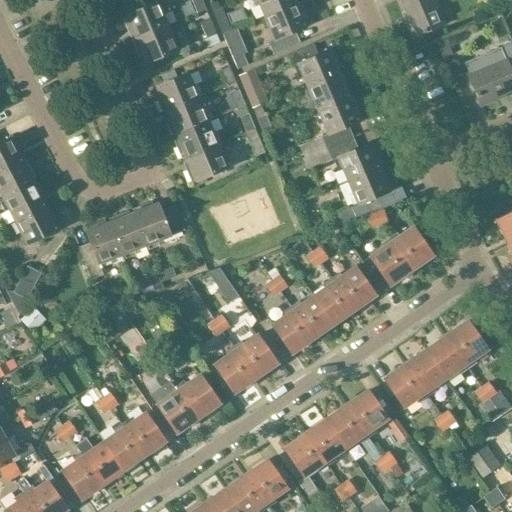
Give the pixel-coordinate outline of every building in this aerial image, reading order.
[(75,0),(33,0),(34,11),(77,7),(75,0)] [(190,0),(196,14),(204,11),(199,0),(190,0)] [(297,0),(255,0),(263,16),(298,2),(297,0)] [(399,0),(415,36),(443,25),(432,0),(399,0)] [(298,2),(263,16),(273,42),(267,44),(271,55),(298,44),(292,31),(307,25),(298,2)] [(120,19),(130,43),(167,27),(157,3),(120,19)] [(221,35),(229,32),(223,16),(215,20),(221,35)] [(215,37),(208,20),(200,23),(206,40),(215,37)] [(140,67),(177,51),(167,27),(130,43),(140,67)] [(436,44),(441,59),(451,55),(445,41),(436,44)] [(480,105),(511,91),(511,78),(510,75),(511,73),(511,48),(510,44),(498,50),(464,64),(469,76),(468,77),(480,105)] [(290,67),(296,65),(306,88),(343,73),(333,50),(317,56),(313,45),(286,56),(290,67)] [(234,82),(228,68),(219,71),(225,86),(234,82)] [(252,107),(268,102),(256,68),(240,74),(252,107)] [(306,88),(316,112),(352,97),(343,73),(306,88)] [(151,90),(161,114),(198,98),(188,75),(151,90)] [(243,106),(237,91),(229,95),(235,110),(243,106)] [(316,112),(326,136),(302,146),(307,157),(351,139),(346,127),(362,120),(352,97),(316,112)] [(198,98),(161,114),(171,138),(208,122),(198,98)] [(239,118),(245,134),(253,130),(247,115),(239,118)] [(256,120),(262,135),(270,131),(264,116),(256,120)] [(171,138),(181,161),(218,145),(208,122),(171,138)] [(262,153),(253,130),(245,134),(254,157),(262,153)] [(0,172),(26,160),(14,137),(0,144),(0,172)] [(306,171),(336,159),(346,182),(382,167),(373,143),(356,150),(351,139),(307,157),(301,159),(306,171)] [(191,185),(228,169),(218,145),(181,161),(191,185)] [(0,172),(0,197),(1,200),(37,182),(26,160),(0,172)] [(392,190),(382,167),(346,182),(355,204),(350,207),(355,218),(380,208),(376,197),(392,190)] [(49,205),(37,182),(1,200),(13,223),(49,205)] [(169,236),(155,201),(130,210),(144,246),(169,236)] [(25,246),(61,227),(49,205),(13,223),(25,246)] [(373,213),(378,225),(379,226),(387,223),(382,209),(373,213)] [(121,255),(144,246),(130,210),(106,220),(121,255)] [(366,215),(371,229),(379,226),(378,225),(373,213),(366,215)] [(508,243),(511,240),(511,213),(497,221),(508,243)] [(98,265),(121,255),(106,220),(84,229),(90,244),(78,248),(90,280),(102,276),(98,265)] [(396,232),(388,238),(410,269),(430,255),(411,228),(399,237),(396,232)] [(362,262),(372,278),(381,272),(389,284),(410,269),(388,238),(380,243),(383,247),(362,262)] [(327,259),(319,247),(313,251),(321,264),(327,259)] [(305,257),(313,269),(321,264),(313,251),(305,257)] [(26,267),(12,294),(27,301),(40,274),(26,267)] [(338,272),(331,277),(353,309),(374,295),(355,267),(341,276),(338,272)] [(155,274),(159,283),(174,277),(171,269),(155,274)] [(217,269),(206,273),(227,304),(237,297),(217,269)] [(278,276),(272,280),(281,292),(287,288),(278,276)] [(152,287),(148,277),(133,284),(137,293),(151,287),(152,287)] [(325,287),(314,296),(333,323),(353,309),(331,277),(322,283),(325,287)] [(264,285),(272,297),(281,292),(272,280),(264,285)] [(291,306),(313,337),(333,323),(314,296),(300,305),(298,301),(291,306)] [(129,329),(113,306),(93,320),(110,343),(117,337),(141,372),(150,366),(157,377),(165,372),(156,360),(132,326),(129,329)] [(272,324),(292,352),(313,337),(291,306),(283,311),(286,315),(272,324)] [(8,309),(0,313),(0,314),(7,329),(16,324),(8,309)] [(228,328),(220,316),(214,320),(223,332),(228,328)] [(206,325),(215,338),(223,332),(214,320),(206,325)] [(466,322),(445,336),(467,368),(475,363),(472,360),(486,350),(466,322)] [(240,340),(232,346),(254,378),(275,364),(256,336),(243,344),(240,340)] [(445,336),(424,350),(444,379),(456,371),(458,374),(467,368),(445,336)] [(214,364),(234,392),(254,378),(232,346),(225,351),(228,355),(214,364)] [(424,350),(404,364),(426,397),(433,392),(430,388),(444,379),(424,350)] [(32,360),(41,374),(50,368),(41,355),(32,360)] [(171,368),(163,356),(156,360),(165,372),(171,368)] [(0,377),(17,369),(12,360),(0,366),(0,377)] [(383,379),(403,407),(415,399),(418,403),(426,397),(404,364),(383,379)] [(185,384),(182,380),(175,386),(197,418),(218,403),(198,375),(185,384)] [(494,394),(487,383),(480,388),(499,416),(510,408),(498,392),(494,394)] [(157,404),(177,432),(197,418),(175,386),(168,391),(171,395),(157,404)] [(480,388),(474,393),(481,403),(478,405),(490,422),(499,416),(480,388)] [(365,392),(344,406),(366,438),(374,432),(372,429),(385,420),(365,392)] [(117,405),(108,393),(102,397),(111,410),(117,405)] [(94,402),(103,415),(111,410),(102,397),(94,402)] [(34,413),(39,422),(56,411),(51,402),(34,413)] [(344,406),(324,420),(343,448),(357,439),(360,442),(366,438),(344,406)] [(29,407),(16,414),(20,420),(33,413),(29,407)] [(447,411),(440,416),(448,428),(455,423),(447,411)] [(24,429),(37,421),(33,413),(20,420),(24,429)] [(131,422),(128,418),(120,423),(143,456),(164,441),(144,413),(131,422)] [(433,420),(441,433),(448,428),(440,416),(433,420)] [(335,460),(332,456),(343,448),(324,420),(304,433),(327,466),(335,460)] [(68,421),(61,426),(70,438),(77,434),(68,421)] [(103,442),(122,470),(143,456),(120,423),(112,429),(115,433),(103,442)] [(54,430),(63,443),(70,438),(61,426),(54,430)] [(0,460),(11,454),(3,439),(7,437),(3,430),(0,431),(0,460)] [(316,467),(319,471),(327,466),(304,433),(283,448),(303,477),(316,467)] [(79,451),(102,484),(122,470),(103,442),(90,451),(87,446),(79,451)] [(15,450),(20,459),(33,453),(28,443),(15,450)] [(485,445),(466,458),(481,477),(499,465),(485,445)] [(62,471),(81,499),(102,484),(79,451),(72,456),(75,461),(62,471)] [(388,453),(380,458),(388,470),(396,465),(388,453)] [(374,462),(382,474),(388,470),(380,458),(374,462)] [(265,461),(244,475),(267,507),(274,502),(272,498),(285,489),(265,461)] [(20,475),(13,462),(5,466),(13,479),(20,475)] [(0,468),(0,473),(5,483),(13,479),(5,466),(0,468)] [(244,475),(224,489),(240,511),(251,511),(256,509),(258,511),(260,511),(267,507),(244,475)] [(60,511),(65,509),(46,481),(33,490),(31,486),(22,492),(36,511),(60,511)] [(347,481),(340,485),(349,497),(355,493),(347,481)] [(333,490),(341,502),(349,497),(340,485),(333,490)] [(503,500),(496,488),(490,493),(497,504),(503,500)] [(210,511),(240,511),(224,489),(204,503),(210,511)] [(4,510),(5,511),(36,511),(22,492),(15,497),(18,501),(4,510)] [(483,497),(490,508),(497,504),(490,493),(483,497)] [(210,511),(204,503),(191,511),(210,511)]
